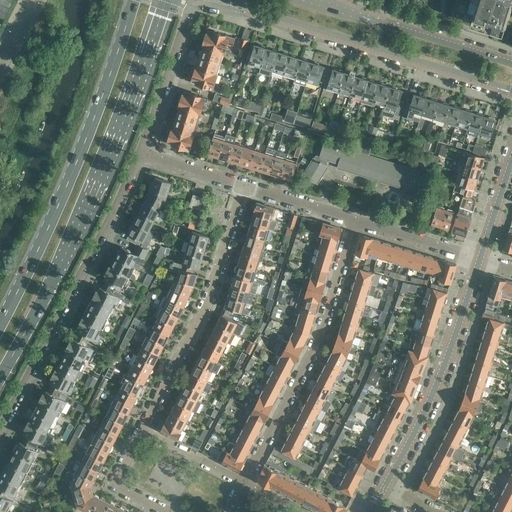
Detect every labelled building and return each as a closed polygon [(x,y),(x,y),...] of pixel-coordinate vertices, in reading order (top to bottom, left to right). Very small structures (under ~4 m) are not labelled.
[(0,0),(0,15),(4,18),(12,0),(0,0)] [(469,0),(466,13),(473,15),(470,23),(502,33),(505,25),(503,25),(510,0),(469,0)] [(204,45),(225,52),(227,45),(233,47),(235,40),(234,40),(235,38),(208,29),(205,37),(204,38),(202,41),(203,43),(203,44),(204,45)] [(241,38),(238,47),(245,50),(248,40),(241,38)] [(201,55),(200,57),(220,63),(223,52),(225,52),(204,45),(203,49),(201,50),(200,54),(201,55)] [(251,45),(245,63),(244,67),(248,68),(249,63),(260,67),(266,48),(265,46),(261,45),(260,47),(255,45),(254,46),(251,45)] [(266,48),(260,67),(272,70),(278,52),(277,52),(277,50),(273,49),(271,50),(266,48)] [(278,52),(272,70),(284,74),(289,56),(288,55),(288,54),(284,53),(283,54),(278,52)] [(289,56),(284,74),(295,77),(301,59),(296,58),(295,56),(292,55),(290,56),(289,56)] [(195,68),(218,75),(218,73),(217,73),(220,63),(200,57),(199,58),(198,61),(199,62),(197,67),(196,67),(195,68)] [(301,59),(295,77),(307,81),(313,63),(308,62),(307,60),(303,59),(301,60),(301,59)] [(313,63),(307,81),(318,85),(318,86),(321,87),(323,82),(320,81),(324,68),(324,67),(322,66),(321,64),(318,63),(316,64),(313,63)] [(218,75),(195,68),(194,69),(193,72),(194,73),(192,79),(196,80),(195,83),(212,88),(213,87),(214,87),(218,75)] [(339,91),(344,73),(343,71),(340,70),(338,71),(333,69),(332,71),(330,70),(326,83),(324,87),(327,88),(326,89),(333,91),(333,89),(339,91)] [(349,75),(344,73),(339,91),(350,95),(356,77),(355,76),(355,75),(351,74),(349,75)] [(361,78),(356,77),(350,95),(361,98),(367,80),(366,78),(363,77),(361,78)] [(367,80),(361,98),(362,98),(361,103),(367,105),(369,100),(373,102),(379,84),(375,82),(374,81),(370,80),(369,81),(368,80),(368,81),(367,80)] [(379,84),(373,102),(385,105),(390,88),(386,86),(385,84),(382,83),(380,84),(379,84)] [(390,88),(385,105),(382,114),(394,118),(395,115),(400,117),(405,103),(399,101),(402,91),(398,90),(397,88),(393,87),(392,88),(390,88)] [(229,88),(226,97),(232,99),(234,90),(229,88)] [(179,104),(178,105),(201,113),(205,100),(204,99),(205,97),(183,91),(181,98),(179,99),(178,103),(179,104)] [(219,103),(222,96),(220,95),(215,94),(213,101),(219,103)] [(402,116),(407,117),(412,119),(412,118),(413,118),(415,112),(421,114),(426,99),(425,99),(426,98),(420,96),(420,97),(414,95),(411,105),(406,103),(402,116)] [(222,96),(219,103),(229,106),(232,99),(226,98),(222,96)] [(426,99),(421,114),(432,118),(437,102),(437,101),(432,99),(431,101),(426,99)] [(437,102),(432,118),(444,121),(449,105),(448,105),(449,104),(443,102),(443,104),(437,102)] [(235,106),(230,104),(229,106),(223,104),(222,110),(232,113),(234,108),(235,106)] [(177,116),(176,117),(196,124),(199,113),(201,113),(178,105),(178,106),(180,106),(178,111),(177,111),(176,115),(177,116)] [(268,107),(262,105),(259,114),(265,116),(268,107)] [(449,105),(444,121),(455,125),(460,109),(460,108),(455,106),(454,107),(449,105)] [(284,120),(293,123),(296,112),(287,109),(284,120)] [(460,109),(455,125),(467,128),(472,112),(471,112),(472,111),(466,109),(466,111),(460,109)] [(273,110),(271,117),(281,120),(284,113),(273,110)] [(255,115),(247,112),(245,119),(253,121),(255,115)] [(472,112),(467,128),(478,132),(483,116),(483,115),(478,113),(477,114),(472,112)] [(312,121),(296,116),(294,123),(309,128),(312,121)] [(483,116),(478,132),(488,135),(489,134),(491,135),(495,120),(494,120),(495,118),(489,117),(488,118),(483,116)] [(172,128),(171,128),(194,136),(195,134),(193,134),(196,124),(176,117),(176,118),(175,119),(174,122),(174,124),(173,128),(172,128)] [(219,118),(214,117),(211,127),(215,129),(219,118)] [(327,126),(314,121),(311,128),(325,133),(327,126)] [(368,132),(376,135),(379,128),(370,125),(368,132)] [(194,136),(171,128),(171,129),(170,130),(168,133),(169,135),(168,140),(172,141),(171,144),(188,149),(189,147),(190,147),(194,136)] [(394,134),(385,131),(383,137),(393,141),(394,134)] [(213,137),(208,153),(213,155),(213,157),(216,157),(218,156),(219,157),(224,140),(225,138),(215,136),(215,137),(213,137)] [(411,141),(396,136),(394,142),(410,147),(411,141)] [(300,165),(298,171),(304,173),(304,174),(316,182),(327,166),(326,165),(330,159),(339,162),(338,167),(356,172),(359,173),(359,174),(395,185),(395,184),(399,185),(398,186),(417,191),(421,177),(419,176),(420,171),(408,167),(398,164),(386,161),(386,160),(380,158),(380,159),(368,155),(373,140),(363,137),(359,152),(347,148),(341,146),(341,147),(324,141),(320,156),(320,157),(318,160),(314,158),(308,168),(300,165)] [(224,140),(219,157),(223,158),(224,160),(227,161),(228,159),(229,160),(234,143),(224,140)] [(235,142),(234,143),(229,160),(233,161),(234,163),(237,164),(239,163),(240,163),(245,146),(245,145),(235,142)] [(441,144),(438,154),(444,156),(447,146),(441,144)] [(467,149),(472,151),(472,153),(481,156),(481,157),(484,158),(486,150),(484,149),(474,146),(474,147),(469,145),(467,149)] [(207,148),(200,146),(197,156),(204,158),(207,148)] [(245,146),(240,163),(243,164),(244,166),(247,167),(249,166),(250,166),(255,149),(245,146)] [(266,153),(260,170),(261,170),(261,171),(265,172),(266,171),(270,173),(276,155),(277,150),(267,147),(266,153)] [(255,148),(255,149),(250,166),(254,168),(255,169),(257,170),(259,169),(260,170),(266,153),(266,152),(255,148)] [(462,150),(459,161),(463,163),(481,168),(481,167),(482,167),(483,164),(482,162),(484,158),(481,157),(481,156),(472,153),(462,150)] [(276,155),(270,173),(271,173),(272,175),(275,176),(276,175),(281,176),(286,158),(276,155)] [(426,156),(426,159),(424,163),(424,164),(431,166),(434,159),(426,156)] [(305,166),(308,160),(303,157),(300,162),(305,166)] [(286,158),(281,176),(282,178),(285,179),(287,178),(291,179),(297,161),(286,158)] [(459,161),(456,172),(460,173),(477,179),(478,178),(479,177),(480,174),(479,172),(481,168),(463,163),(459,161)] [(460,173),(457,184),(462,185),(474,189),(476,184),(477,184),(478,181),(477,180),(477,179),(460,173)] [(150,191),(165,199),(166,197),(171,182),(155,177),(153,182),(151,181),(148,190),(150,191)] [(459,193),(463,194),(472,196),(474,191),(474,189),(462,185),(461,187),(459,192),(459,193)] [(147,193),(143,201),(160,210),(165,199),(150,191),(149,194),(147,193)] [(198,196),(193,194),(189,207),(194,208),(198,196)] [(457,212),(452,230),(452,231),(465,235),(475,205),(476,201),(476,199),(474,197),(472,196),(463,194),(458,211),(457,212)] [(204,197),(198,196),(194,208),(200,210),(204,197)] [(139,212),(154,220),(160,210),(143,201),(145,202),(143,205),(142,204),(138,212),(139,212)] [(256,210),(255,214),(271,219),(273,215),(272,215),(274,208),(257,202),(254,210),(256,210)] [(439,207),(437,206),(432,223),(433,223),(433,225),(437,226),(438,226),(441,227),(447,209),(439,207)] [(447,209),(441,227),(443,227),(443,229),(446,230),(448,229),(452,230),(457,212),(447,209)] [(136,214),(132,222),(149,231),(154,220),(139,212),(138,215),(136,214)] [(287,226),(288,227),(293,228),(294,228),(297,218),(296,218),(297,215),(292,213),(291,216),(290,216),(287,226)] [(253,220),(251,224),(268,229),(271,219),(255,214),(253,215),(252,218),(253,220)] [(127,233),(128,234),(129,234),(126,239),(138,245),(141,247),(143,242),(149,231),(132,222),(134,223),(132,226),(131,225),(127,233)] [(322,226),(320,234),(338,239),(342,229),(323,223),(322,226)] [(249,230),(248,235),(265,240),(268,229),(251,224),(251,225),(249,225),(248,229),(249,230)] [(511,231),(509,230),(503,249),(511,251),(511,231)] [(192,231),(189,242),(205,247),(209,236),(192,231)] [(322,236),(319,245),(335,250),(338,239),(320,234),(319,235),(322,236)] [(246,240),(245,245),(262,250),(265,240),(248,235),(246,236),(245,239),(246,240)] [(361,235),(355,254),(366,257),(372,238),(361,235)] [(372,238),(366,257),(368,257),(368,254),(378,257),(382,242),(372,238)] [(189,242),(186,253),(202,258),(205,247),(189,242)] [(382,242),(378,257),(388,260),(393,245),(382,242)] [(118,250),(114,257),(135,267),(138,262),(142,264),(148,253),(148,252),(149,250),(141,247),(138,245),(134,253),(122,246),(119,251),(118,250)] [(243,251),(241,255),(258,261),(262,250),(245,245),(245,246),(243,246),(242,250),(243,251)] [(319,245),(316,256),(332,260),(335,250),(319,245)] [(393,245),(388,260),(399,264),(403,248),(393,245)] [(403,248),(399,264),(409,267),(414,251),(403,248)] [(414,251),(409,267),(419,270),(424,255),(414,251)] [(182,264),(193,267),(198,269),(202,258),(186,253),(182,264)] [(240,262),(238,265),(255,271),(258,261),(241,255),(241,256),(239,257),(238,260),(240,262)] [(424,255),(419,270),(430,273),(435,258),(424,255)] [(316,256),(313,266),(329,271),(332,260),(316,256)] [(109,266),(130,277),(135,280),(135,279),(135,278),(135,277),(134,276),(132,275),(133,273),(132,272),(135,267),(114,257),(112,262),(113,263),(111,267),(109,266)] [(435,258),(430,273),(439,276),(438,279),(440,280),(446,261),(435,258)] [(179,273),(177,280),(193,284),(195,283),(196,280),(195,278),(197,274),(192,273),(193,267),(182,264),(173,261),(170,269),(179,273)] [(446,261),(440,280),(451,283),(456,265),(446,261)] [(259,272),(255,271),(238,265),(238,267),(236,267),(235,271),(236,272),(235,275),(252,281),(263,284),(263,281),(257,278),(259,272)] [(107,280),(104,285),(115,290),(116,288),(121,291),(123,288),(126,289),(128,283),(127,283),(129,278),(130,278),(130,277),(109,266),(106,273),(107,274),(105,279),(107,280)] [(310,277),(326,282),(329,271),(313,266),(310,277)] [(359,269),(355,279),(371,284),(375,273),(369,271),(363,269),(361,269),(359,269)] [(149,285),(153,275),(147,273),(143,283),(149,285)] [(233,282),(232,286),(249,291),(252,281),(235,275),(235,277),(233,277),(232,281),(233,282)] [(489,295),(484,310),(495,313),(500,299),(506,280),(494,276),(489,295)] [(326,282),(310,277),(309,282),(304,281),(302,286),(307,287),(323,292),(326,282)] [(175,279),(171,288),(173,289),(188,295),(189,295),(190,294),(192,291),(191,289),(193,284),(177,280),(175,279)] [(355,279),(352,290),(368,295),(372,296),(376,286),(371,284),(355,279)] [(511,281),(506,280),(500,299),(501,299),(502,296),(511,299),(511,295),(511,281)] [(97,291),(93,297),(113,308),(116,303),(118,304),(121,298),(124,300),(123,301),(129,304),(131,299),(115,290),(104,285),(103,288),(101,287),(98,292),(97,291)] [(230,293),(228,296),(245,302),(249,291),(232,286),(231,287),(230,288),(229,291),(230,293)] [(303,297),(303,298),(319,302),(323,292),(307,287),(302,286),(301,290),(306,291),(304,297),(303,297)] [(432,287),(428,298),(444,304),(448,292),(432,287)] [(171,288),(167,297),(184,306),(184,305),(186,305),(187,302),(186,300),(188,295),(173,289),(171,288)] [(352,290),(349,300),(365,305),(368,295),(352,290)] [(158,305),(162,307),(179,316),(180,315),(182,312),(181,311),(184,306),(167,297),(163,295),(158,305)] [(227,297),(224,307),(226,308),(242,313),(245,302),(228,296),(228,297),(227,297)] [(91,302),(88,308),(108,318),(113,308),(93,297),(93,298),(95,299),(93,303),(91,302)] [(271,310),(272,306),(274,299),(268,297),(266,304),(265,308),(271,310)] [(303,298),(300,308),(316,313),(319,302),(303,298)] [(419,307),(425,309),(440,314),(444,304),(428,298),(426,305),(421,303),(419,307)] [(370,307),(365,305),(349,300),(346,311),(362,316),(363,310),(368,312),(370,307)] [(162,307),(157,316),(174,325),(175,325),(177,321),(176,320),(179,316),(162,307)] [(87,315),(84,319),(104,329),(106,324),(105,324),(108,318),(88,308),(85,314),(87,315)] [(300,308),(297,319),(313,324),(316,313),(300,308)] [(425,309),(422,320),(437,325),(440,314),(425,309)] [(495,313),(484,310),(482,317),(488,319),(485,329),(500,333),(502,334),(503,329),(508,330),(510,326),(505,324),(505,322),(504,322),(493,319),(495,313)] [(346,311),(342,321),(358,326),(362,316),(346,311)] [(221,314),(216,324),(233,333),(238,322),(223,315),(221,314)] [(157,316),(152,326),(168,335),(169,335),(170,334),(172,331),(171,330),(174,325),(157,316)] [(135,329),(140,320),(135,317),(130,327),(135,329)] [(80,331),(78,336),(88,342),(88,341),(89,340),(104,348),(106,344),(102,342),(104,338),(101,337),(102,335),(100,334),(103,329),(104,329),(84,319),(83,318),(79,325),(81,326),(78,330),(80,331)] [(293,327),(294,328),(310,334),(313,324),(297,319),(295,324),(294,324),(293,327)] [(422,320),(419,331),(434,336),(437,325),(422,320)] [(342,321),(339,332),(354,338),(354,337),(355,337),(358,326),(342,321)] [(211,333),(228,342),(233,333),(216,324),(217,325),(215,328),(213,328),(211,333)] [(152,326),(147,336),(164,344),(165,344),(167,341),(166,339),(168,335),(152,326)] [(130,339),(135,329),(130,327),(125,337),(130,339)] [(290,337),(304,344),(310,334),(294,328),(293,327),(291,331),(293,331),(290,337)] [(485,329),(482,339),(498,344),(502,334),(485,329)] [(419,331),(415,341),(430,346),(434,336),(419,331)] [(339,332),(335,342),(356,349),(356,350),(357,344),(352,343),(354,338),(339,332)] [(377,332),(373,345),(377,346),(381,334),(377,332)] [(206,343),(223,352),(228,342),(211,333),(212,334),(210,338),(208,338),(206,343)] [(70,342),(66,349),(87,360),(87,359),(89,354),(91,355),(94,349),(95,349),(97,346),(88,341),(88,342),(78,336),(76,339),(74,338),(72,343),(70,342)] [(147,336),(142,345),(159,354),(160,354),(162,350),(161,349),(164,344),(147,336)] [(125,349),(130,339),(125,337),(120,346),(125,349)] [(281,344),(286,346),(300,353),(304,344),(290,337),(288,342),(283,340),(281,344)] [(482,339),(479,350),(495,355),(498,344),(482,339)] [(392,343),(383,340),(378,351),(387,354),(392,343)] [(413,350),(408,349),(427,356),(430,346),(415,341),(413,350)] [(250,342),(245,351),(249,353),(254,344),(250,342)] [(335,342),(331,352),(347,359),(349,352),(354,354),(356,349),(335,342)] [(201,352),(201,353),(218,361),(223,352),(206,343),(207,344),(205,348),(203,348),(201,352)] [(275,354),(280,356),(294,364),(300,353),(286,346),(281,344),(275,354)] [(142,345),(137,355),(154,364),(156,363),(157,360),(156,359),(159,354),(142,345)] [(64,353),(61,359),(81,370),(84,364),(85,364),(87,360),(66,349),(68,350),(66,354),(64,353)] [(399,359),(404,361),(423,368),(427,356),(408,349),(406,355),(401,354),(399,359)] [(479,350),(475,360),(492,365),(495,355),(479,350)] [(387,354),(378,351),(374,362),(383,365),(387,354)] [(331,352),(326,362),(341,370),(347,359),(331,352)] [(218,361),(201,353),(202,354),(200,358),(198,358),(196,362),(197,363),(213,371),(218,361)] [(137,355),(132,365),(148,373),(149,373),(150,373),(152,370),(151,368),(154,364),(137,355)] [(280,356),(275,366),(289,373),(294,364),(280,356)] [(59,366),(57,370),(76,381),(79,376),(78,375),(81,370),(61,359),(57,365),(59,366)] [(395,370),(399,371),(419,379),(423,368),(404,361),(399,359),(395,370)] [(475,360),(472,370),(488,376),(492,365),(475,360)] [(326,362),(321,372),(337,379),(341,370),(326,362)] [(383,365),(374,362),(370,373),(379,376),(383,365)] [(191,372),(191,373),(207,381),(213,371),(197,363),(197,364),(195,368),(193,368),(191,372)] [(132,365),(127,374),(144,383),(146,382),(147,379),(146,377),(148,373),(132,365)] [(110,366),(105,375),(110,378),(111,375),(111,372),(113,371),(115,368),(110,366)] [(275,366),(270,375),(284,383),(289,373),(275,366)] [(53,383),(50,388),(61,394),(63,389),(71,393),(75,387),(73,386),(75,381),(76,382),(76,381),(57,370),(55,370),(51,377),(53,378),(51,382),(53,383)] [(391,381),(395,382),(415,390),(419,379),(399,371),(395,370),(391,381)] [(488,376),(472,370),(469,381),(485,386),(488,376)] [(321,372),(316,382),(331,389),(337,379),(321,372)] [(123,373),(118,382),(136,392),(138,393),(139,392),(141,392),(142,389),(141,387),(144,383),(127,374),(123,373)] [(186,381),(187,383),(202,391),(207,381),(191,373),(192,373),(190,377),(188,377),(186,381)] [(379,376),(370,373),(366,382),(367,382),(371,384),(375,386),(379,376)] [(265,385),(279,393),(284,383),(270,375),(267,381),(262,379),(260,382),(265,385)] [(93,389),(96,383),(97,380),(89,376),(87,379),(84,385),(93,389)] [(101,388),(106,378),(101,376),(96,385),(101,388)] [(361,379),(356,389),(359,391),(364,381),(361,379)] [(389,385),(393,387),(391,392),(395,394),(410,401),(415,390),(395,382),(391,381),(389,385)] [(485,386),(469,381),(465,391),(482,396),(484,391),(488,392),(490,388),(485,386)] [(316,382),(311,392),(326,399),(331,389),(316,382)] [(181,391),(182,392),(197,400),(202,391),(187,383),(185,387),(183,387),(181,391)] [(96,397),(101,388),(96,385),(92,395),(96,397)] [(265,385),(260,395),(274,403),(279,393),(265,385)] [(121,386),(116,395),(132,404),(133,403),(134,403),(136,401),(135,399),(137,395),(121,386)] [(43,394),(39,400),(60,411),(63,405),(64,406),(67,401),(65,400),(67,397),(61,394),(50,388),(48,392),(47,391),(45,395),(43,394)] [(367,392),(363,390),(359,400),(362,402),(367,392)] [(226,391),(221,400),(224,402),(229,393),(226,391)] [(465,391),(462,401),(477,407),(481,408),(483,404),(479,403),(480,398),(481,398),(481,397),(482,397),(482,396),(465,391)] [(311,392),(306,401),(321,409),(326,399),(311,392)] [(197,400),(182,393),(180,396),(178,397),(176,401),(176,402),(192,410),(197,400)] [(395,394),(390,403),(405,411),(410,401),(395,394)] [(91,407),(96,397),(92,395),(87,404),(91,407)] [(116,395),(111,405),(128,414),(128,413),(130,413),(131,410),(130,408),(132,404),(116,395)] [(252,398),(250,402),(269,412),(274,403),(260,395),(260,396),(257,401),(252,398)] [(37,405),(34,411),(55,421),(57,416),(59,416),(62,412),(60,411),(39,400),(39,401),(41,402),(39,406),(37,405)] [(357,411),(362,402),(359,400),(354,410),(357,411)] [(306,401),(301,411),(316,419),(321,409),(306,401)] [(366,403),(362,401),(362,402),(357,411),(361,413),(366,403)] [(462,401),(458,410),(473,418),(474,418),(473,417),(474,415),(476,411),(480,412),(481,408),(477,407),(462,401)] [(171,410),(171,412),(187,420),(187,419),(192,410),(176,402),(177,403),(175,406),(173,406),(171,410)] [(250,414),(249,415),(264,422),(269,412),(250,402),(248,407),(253,409),(250,414)] [(390,403),(385,413),(400,421),(405,411),(390,403)] [(502,413),(500,417),(501,417),(504,418),(506,414),(505,413),(509,405),(503,404),(500,412),(502,413)] [(111,405),(106,414),(123,423),(125,422),(126,420),(125,418),(128,414),(111,405)] [(352,421),(357,411),(354,410),(349,419),(352,421)] [(374,420),(380,423),(395,430),(400,421),(385,413),(379,410),(374,420)] [(473,418),(458,410),(453,420),(468,428),(473,418)] [(33,418),(30,422),(51,432),(54,428),(52,427),(55,421),(34,411),(31,417),(33,418)] [(301,411),(296,421),(311,429),(316,419),(301,411)] [(187,420),(171,412),(169,416),(168,416),(165,420),(166,421),(182,429),(186,423),(193,427),(195,423),(187,419),(187,420)] [(106,414),(101,424),(118,432),(120,432),(121,429),(120,427),(123,423),(106,414)] [(249,415),(244,425),(259,433),(264,422),(249,415)] [(504,418),(501,417),(499,423),(497,422),(494,428),(499,430),(501,425),(502,425),(505,419),(504,418)] [(468,428),(453,420),(448,430),(463,438),(468,428)] [(30,422),(28,421),(25,428),(27,429),(24,434),(26,435),(24,440),(37,446),(38,445),(48,450),(50,446),(45,444),(48,439),(47,439),(50,433),(51,433),(51,432),(30,422)] [(163,424),(160,431),(176,440),(180,432),(181,432),(182,429),(166,421),(166,422),(165,425),(163,424)] [(296,421),(291,431),(306,438),(311,429),(296,421)] [(77,435),(82,426),(77,423),(73,433),(77,435)] [(242,429),(239,434),(254,442),(259,433),(244,425),(240,423),(238,428),(242,429)] [(376,432),(375,433),(390,440),(395,430),(380,423),(378,428),(373,426),(371,430),(376,432)] [(101,424),(96,433),(113,442),(115,441),(116,439),(116,437),(118,432),(101,424)] [(67,428),(62,438),(66,440),(72,430),(67,428)] [(199,437),(204,439),(208,430),(204,428),(199,437)] [(463,438),(448,430),(443,440),(458,447),(463,438)] [(306,438),(291,431),(286,440),(301,448),(305,450),(307,446),(303,445),(306,438)] [(72,445),(77,435),(73,433),(68,443),(72,445)] [(96,433),(91,443),(108,451),(110,451),(111,448),(111,446),(113,442),(96,433)] [(375,433),(370,443),(385,450),(390,440),(375,433)] [(231,442),(234,444),(249,452),(254,442),(239,434),(236,440),(232,438),(231,442)] [(193,443),(191,446),(198,450),(200,447),(204,440),(196,437),(193,443)] [(37,446),(24,440),(23,441),(21,440),(18,445),(16,444),(13,451),(34,461),(36,456),(37,456),(39,452),(42,454),(44,451),(37,446)] [(286,440),(281,450),(296,459),(301,448),(286,440)] [(464,451),(458,447),(443,440),(439,446),(438,449),(453,457),(459,460),(464,451)] [(497,442),(494,447),(498,449),(503,451),(508,443),(498,440),(497,442)] [(227,451),(227,453),(244,462),(249,452),(234,444),(231,442),(229,441),(227,445),(232,448),(230,452),(227,451)] [(68,454),(72,445),(68,443),(63,452),(68,454)] [(91,443),(86,452),(103,461),(105,460),(106,458),(106,456),(108,451),(91,443)] [(370,443),(365,452),(380,460),(385,450),(370,443)] [(280,452),(281,450),(275,447),(271,452),(278,456),(280,452)] [(438,449),(433,459),(445,464),(448,466),(453,457),(438,449)] [(356,459),(361,461),(360,462),(365,464),(368,466),(375,470),(378,464),(380,460),(365,452),(361,450),(356,459)] [(11,459),(9,462),(28,472),(34,461),(13,451),(9,458),(11,459)] [(86,452),(82,462),(98,470),(99,470),(100,469),(102,466),(101,464),(103,461),(86,452)] [(223,461),(222,462),(221,463),(224,464),(239,472),(243,464),(244,462),(227,453),(222,461),(223,461)] [(353,457),(347,468),(363,476),(368,466),(365,464),(360,462),(361,461),(353,457)] [(433,459),(428,469),(443,477),(448,466),(445,464),(433,459)] [(59,461),(54,470),(59,473),(64,464),(59,461)] [(28,472),(9,462),(6,468),(5,467),(1,473),(22,484),(28,472)] [(82,462),(77,471),(94,479),(95,479),(97,476),(96,474),(98,470),(82,462)] [(260,474),(257,480),(270,487),(270,486),(278,489),(285,475),(276,470),(265,465),(264,466),(260,473),(260,474)] [(346,471),(343,478),(358,486),(363,476),(347,468),(344,467),(343,469),(346,471)] [(428,469),(423,479),(440,488),(441,486),(439,485),(443,477),(428,469)] [(70,485),(71,485),(74,496),(91,491),(90,486),(91,485),(92,485),(93,482),(93,481),(94,479),(77,471),(70,485)] [(0,489),(15,498),(20,501),(22,495),(18,493),(19,491),(19,490),(22,484),(1,473),(0,475),(0,489)] [(304,485),(285,475),(278,489),(299,501),(303,494),(301,492),(304,485)] [(343,478),(338,487),(338,488),(350,494),(353,496),(358,486),(343,478)] [(440,488),(423,479),(418,489),(435,497),(436,495),(436,496),(440,488)] [(328,497),(304,485),(301,492),(303,494),(299,501),(320,511),(328,497)] [(511,491),(504,487),(499,497),(511,503),(511,491)] [(0,506),(8,511),(11,505),(15,498),(0,489),(0,506)] [(91,491),(74,496),(78,507),(87,511),(91,511),(99,498),(98,498),(98,496),(95,495),(93,495),(92,495),(91,491)] [(334,501),(328,497),(320,511),(321,511),(344,511),(347,508),(334,501)] [(511,503),(499,497),(494,507),(504,511),(509,511),(511,507),(511,503)] [(99,498),(91,511),(104,511),(109,503),(104,501),(103,499),(101,498),(99,498)] [(109,503),(104,511),(115,511),(118,508),(114,506),(113,504),(110,503),(109,503)]
